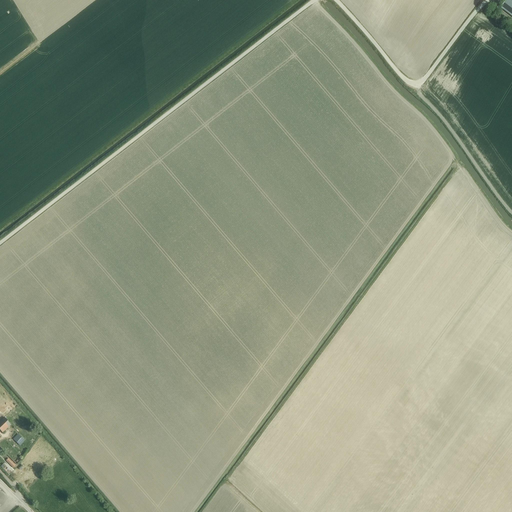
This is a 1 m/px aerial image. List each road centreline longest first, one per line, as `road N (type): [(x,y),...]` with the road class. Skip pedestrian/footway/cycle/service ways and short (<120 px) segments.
road 1 (track): [(0,243),(314,0)]
road 2 (track): [(335,0),(411,85),(489,0)]
